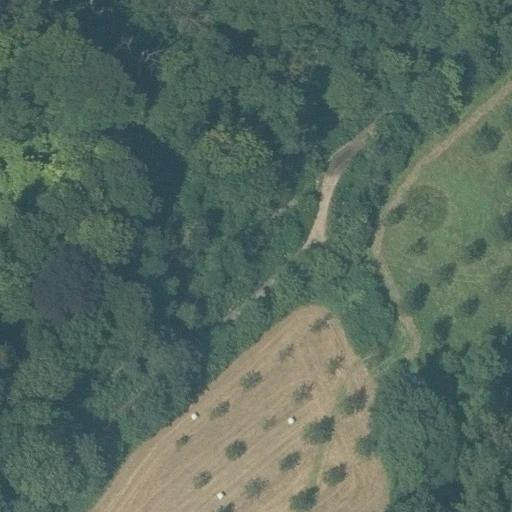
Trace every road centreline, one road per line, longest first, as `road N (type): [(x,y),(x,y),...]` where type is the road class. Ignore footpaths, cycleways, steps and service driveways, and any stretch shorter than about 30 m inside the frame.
road 1 (track): [(10,511),(315,239)]
road 2 (track): [(329,184),(360,138),(511,26)]
road 3 (track): [(379,350),(350,283),(315,239)]
